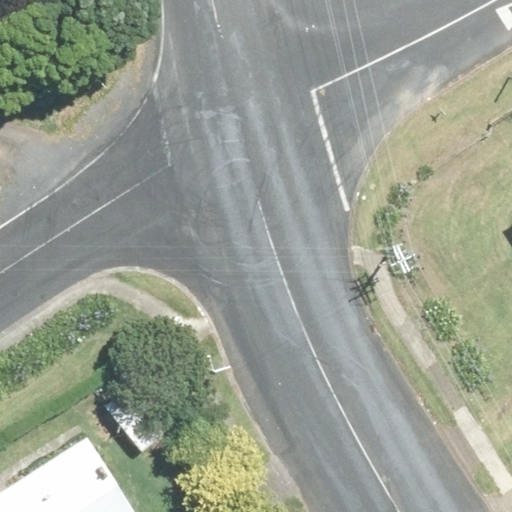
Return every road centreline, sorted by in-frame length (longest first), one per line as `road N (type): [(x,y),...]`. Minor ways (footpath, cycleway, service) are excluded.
road 1 (tertiary): [(241,130),(288,295),(348,451),(387,511)]
road 2 (residential): [(0,281),(241,130)]
road 3 (residential): [(241,130),(490,0)]
road 4 (tertiary): [(212,0),(241,130)]
